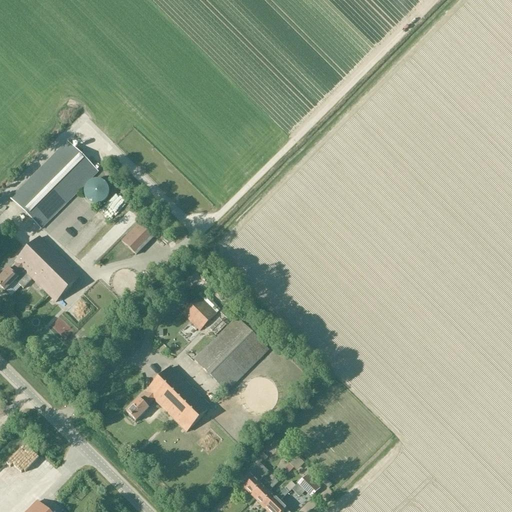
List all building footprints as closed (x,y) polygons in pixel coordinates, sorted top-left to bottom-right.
[(67,141),(10,199),(40,228),(97,171),(67,141)] [(109,195),(109,193),(109,192),(108,191),(108,190),(108,189),(107,188),(107,187),(106,186),(105,185),(104,184),(103,183),(102,182),(101,182),(100,181),(99,181),(97,181),(96,181),(95,181),(94,181),(93,182),(91,182),(90,182),(89,183),(88,184),(87,185),(86,186),(86,187),(85,188),(85,189),(84,190),(84,191),(84,192),(84,193),(84,195),(84,196),(84,197),(85,198),(85,199),(86,200),(86,201),(87,202),(88,203),(89,204),(90,205),(91,205),(93,205),(94,206),(95,206),(96,206),(97,206),(99,206),(100,205),(101,205),(102,205),(103,204),(104,203),(105,202),(106,201),(107,200),(107,199),(108,198),(108,197),(108,196),(109,195)] [(135,255),(152,238),(138,224),(121,241),(135,255)] [(32,280),(55,302),(80,277),(39,238),(0,277),(0,287),(4,292),(15,281),(23,289),(32,280)] [(199,331),(227,303),(210,286),(182,314),(199,331)] [(226,393),(268,351),(236,318),(193,360),(226,393)] [(169,368),(138,400),(125,413),(135,423),(148,409),(146,408),(153,401),(185,433),(210,408),(169,368)] [(265,488),(259,482),(268,472),(259,463),(249,473),(255,478),(244,489),(255,500),(275,480),(274,479),(265,488)] [(275,498),(269,492),(278,483),(275,480),(255,500),(264,510),(285,490),(284,489),(275,498)] [(286,510),(279,502),(288,493),(285,490),(264,510),(266,511),(286,511),(285,510),(286,510)] [(47,511),(37,502),(27,491),(6,511),(47,511)]
